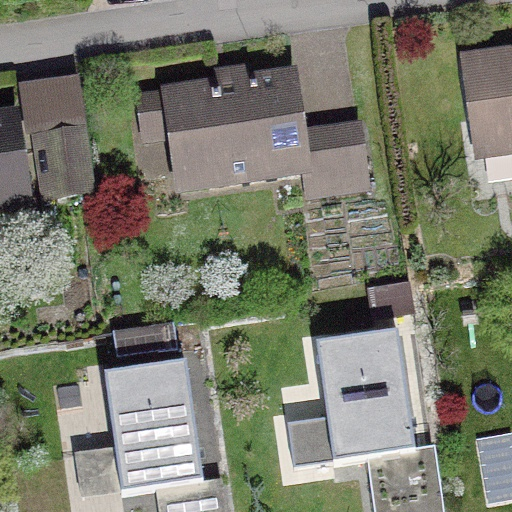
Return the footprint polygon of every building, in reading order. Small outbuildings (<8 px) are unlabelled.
[(511,56),(467,63),(480,154),(511,149),(511,56)] [(289,80),(169,97),(182,188),(303,171),(289,80)] [(0,119),(0,205),(27,202),(15,118),(0,119)] [(357,129),(321,134),(329,193),(365,188),(357,129)] [(82,134),(43,139),(51,199),(91,193),(82,134)] [(173,326),(113,335),(117,360),(177,352),(173,326)] [(287,427),(293,471),(415,455),(398,336),(316,348),(327,421),(287,427)] [(121,495),(121,497),(203,485),(186,366),(104,378),(115,451),(75,457),(82,500),(121,495)] [(375,511),(406,511),(400,473),(370,477),(375,511)] [(189,511),(189,503),(158,508),(159,511),(189,511)]
